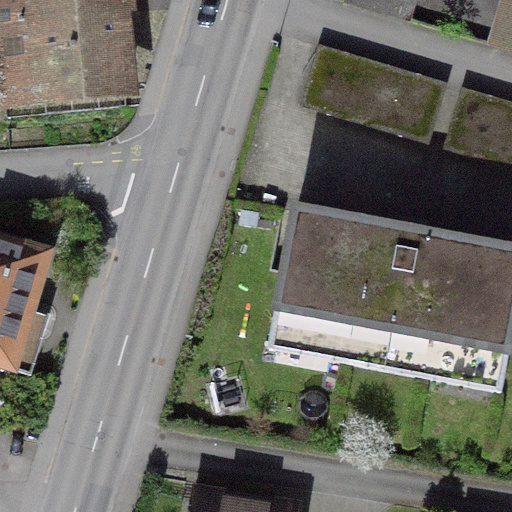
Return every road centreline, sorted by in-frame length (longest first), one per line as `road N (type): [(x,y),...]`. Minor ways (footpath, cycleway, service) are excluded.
road 1 (tertiary): [(167,192),(72,511)]
road 2 (tertiary): [(225,0),(167,192)]
road 3 (residential): [(0,181),(77,176),(167,192)]
